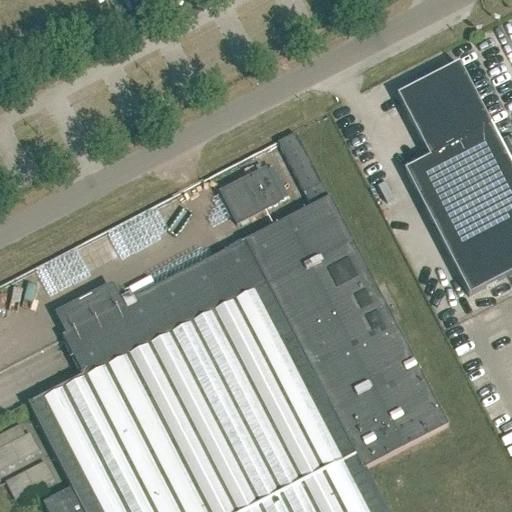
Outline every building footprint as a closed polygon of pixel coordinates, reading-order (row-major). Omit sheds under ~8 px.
[(53,43),(99,22),(89,0),(37,0),(34,2),(53,43)] [(490,127),(458,66),(457,66),(457,67),(397,98),(429,160),(404,173),(469,299),(511,276),(511,170),(490,128),(490,127)] [(384,511),(364,472),(448,428),(329,200),(328,201),(295,137),(295,136),(277,145),(311,210),(63,339),(84,381),(40,404),(30,409),(72,490),(43,505),(46,511),(384,511)] [(236,228),(281,205),(265,172),(220,196),(236,228)] [(49,303),(59,292),(49,283),(39,294),(49,303)] [(15,419),(0,425),(0,455),(25,446),(15,419)] [(19,468),(3,475),(7,484),(43,470),(37,456),(17,464),(19,468)]
